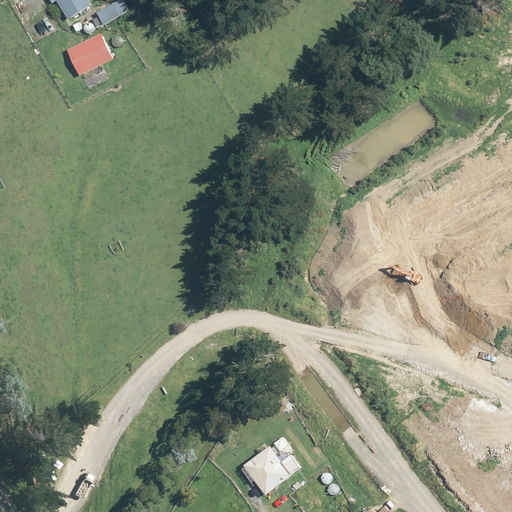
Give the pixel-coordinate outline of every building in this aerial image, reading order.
[(88,0),(54,0),(67,21),(92,6),(88,0)] [(124,0),(120,0),(97,13),(103,25),(130,11),(124,0)] [(103,32),(68,49),(81,76),(116,59),(103,32)] [(270,445),(242,466),(265,496),(301,469),(291,455),(282,461),(270,445)] [(20,455),(30,488),(60,479),(51,446),(20,455)]
